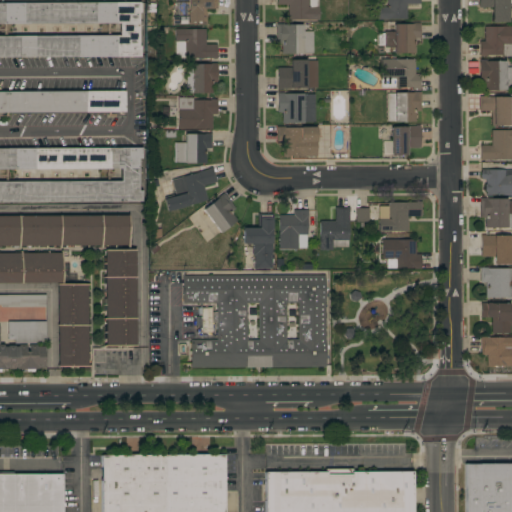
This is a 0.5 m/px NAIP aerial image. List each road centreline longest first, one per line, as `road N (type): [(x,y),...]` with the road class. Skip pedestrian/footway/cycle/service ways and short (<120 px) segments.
road 1 (residential): [(450,0),(453,376),(444,511)]
road 2 (secondary): [(0,423),(368,421)]
road 3 (residential): [(251,178),(452,177)]
road 4 (secondary): [(249,396),(70,396)]
road 5 (residential): [(249,0),(251,178)]
road 6 (secondary): [(450,395),(314,396)]
